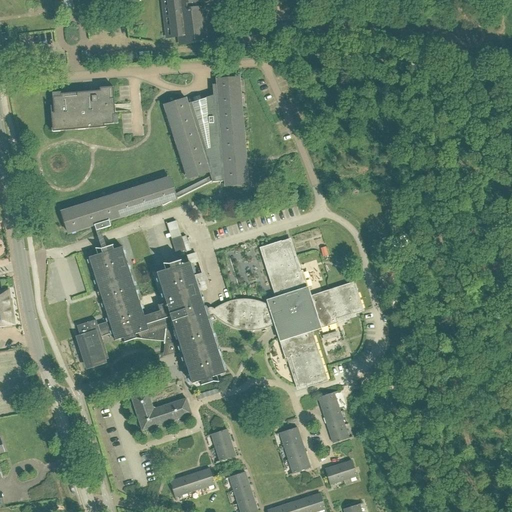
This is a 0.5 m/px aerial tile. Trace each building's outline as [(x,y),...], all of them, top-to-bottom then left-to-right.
[(50,0),(51,1),(58,0),(64,0),(65,5),(71,5),(70,0),(121,0),(122,4),(140,2),(140,0),(162,0),(167,38),(179,37),(180,45),(209,42),(205,7),(197,8),(197,2),(202,2),(201,0),(50,0)] [(64,217),(63,218),(64,224),(65,224),(69,234),(94,226),(98,225),(100,230),(111,226),(109,221),(162,205),(162,206),(174,200),(174,201),(176,200),(212,181),(212,183),(220,182),(220,183),(221,183),(221,182),(224,182),(225,186),(245,184),(237,79),(233,79),(233,78),(227,78),(227,79),(216,80),(216,85),(212,85),(213,96),(188,104),(186,99),(176,103),(176,102),(170,104),(170,105),(167,106),(190,178),(209,172),(210,177),(174,195),(170,180),(63,214),(64,217)] [(50,107),(53,132),(56,132),(106,128),(106,127),(104,127),(104,125),(116,124),(113,87),(110,88),(100,88),(100,91),(89,92),(52,95),(54,113),(51,113),(50,107)] [(131,103),(119,103),(119,111),(131,111),(131,103)] [(96,320),(77,326),(89,365),(108,359),(101,337),(113,334),(115,341),(123,339),(124,343),(136,339),(142,340),(142,339),(164,342),(179,343),(181,349),(192,384),(200,381),(211,378),(225,374),(217,347),(207,317),(209,316),(210,316),(212,316),(213,316),(215,317),(216,318),(218,320),(219,321),(221,322),(223,323),(224,324),(226,325),(228,326),(230,327),(232,328),(234,328),(235,329),(237,330),(239,330),(241,330),(243,331),(245,331),(247,331),(249,331),(251,331),(253,331),(255,331),(257,331),(259,330),(261,330),(263,329),(265,329),(267,328),(269,328),(271,327),(272,326),(274,325),(276,324),(279,335),(280,338),(278,338),(285,359),(288,357),(298,387),(305,384),(306,388),(328,381),(312,330),(317,328),(317,330),(338,323),(337,320),(361,312),(364,311),(354,282),(328,290),(309,297),(307,291),(309,291),(302,271),(301,271),(299,272),(290,243),(282,245),(281,241),(259,248),(276,299),(268,302),(270,306),(268,305),(267,304),(265,304),(263,303),(261,302),(259,302),(257,301),(255,300),(253,300),(252,300),(250,300),(248,299),(246,299),(244,299),(242,299),(240,299),(238,300),(236,300),(234,300),(232,301),(230,301),(228,302),(226,303),(224,303),(223,304),(221,305),(219,306),(217,307),(216,308),(214,309),(213,308),(211,308),(209,308),(208,309),(207,310),(205,311),(190,263),(181,265),(170,269),(156,273),(166,303),(158,305),(160,311),(144,316),(122,247),(113,250),(112,245),(105,248),(103,239),(100,230),(98,225),(94,226),(98,241),(101,249),(102,253),(89,258),(109,322),(98,325),(96,320)] [(171,240),(176,256),(187,253),(181,237),(171,240)] [(0,291),(0,325),(16,324),(12,303),(11,301),(9,301),(8,291),(0,291)] [(52,292),(53,304),(65,303),(65,292),(52,292)] [(131,397),(142,431),(191,415),(186,399),(154,410),(148,392),(131,397)] [(318,398),(323,413),(339,408),(334,393),(318,398)] [(323,413),(328,428),(344,423),(339,408),(323,413)] [(328,428),(333,444),(349,439),(344,423),(328,428)] [(281,433),(286,446),(301,441),(297,428),(281,433)] [(211,435),(215,448),(231,443),(227,430),(211,435)] [(286,446),(290,459),(306,454),(301,441),(286,446)] [(215,448),(220,462),(236,456),(231,443),(215,448)] [(290,459),(294,473),(310,468),(306,454),(290,459)] [(338,465),(343,481),(357,477),(351,461),(338,465)] [(325,469),(330,485),(343,481),(338,465),(325,469)] [(196,473),(201,489),(215,485),(210,469),(196,473)] [(229,477),(234,491),(249,486),(245,472),(229,477)] [(183,477),(188,493),(201,489),(196,473),(183,477)] [(170,482),(175,498),(188,493),(183,477),(170,482)] [(234,491),(238,504),(254,499),(249,486),(234,491)] [(307,498),(311,511),(317,511),(325,510),(320,494),(307,498)] [(294,502),(296,511),(311,511),(307,498),(294,502)] [(238,504),(240,511),(257,511),(254,499),(238,504)] [(281,507),(282,511),(296,511),(294,502),(281,507)]
